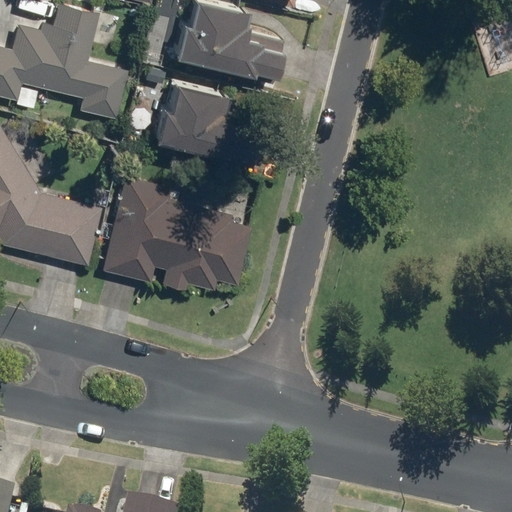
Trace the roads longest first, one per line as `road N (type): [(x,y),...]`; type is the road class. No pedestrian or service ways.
road 1 (residential): [(260,420),(366,0)]
road 2 (residential): [(511,483),(260,420)]
road 3 (residential): [(200,409),(144,423),(41,405)]
road 4 (residential): [(59,335),(157,373),(200,409)]
